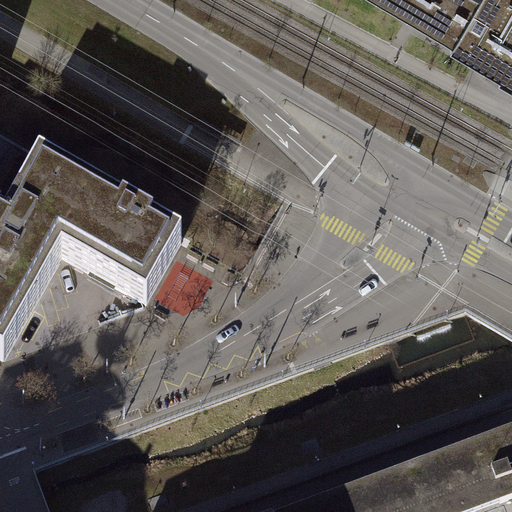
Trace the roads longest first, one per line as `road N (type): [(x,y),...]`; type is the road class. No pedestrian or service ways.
road 1 (residential): [(0,437),(151,383),(223,346),(361,253),(399,207)]
road 2 (tertiary): [(227,64),(244,95),(327,169),(399,207)]
road 3 (tertiary): [(418,173),(227,64)]
road 4 (tertiary): [(399,207),(511,272)]
road 5 (tertiary): [(118,0),(227,64)]
